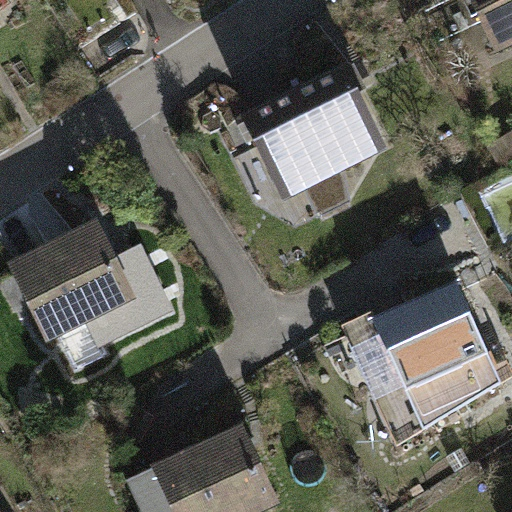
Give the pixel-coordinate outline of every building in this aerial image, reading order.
[(511,45),(511,0),(479,0),(502,50),(511,45)] [(349,56),(255,106),(290,184),(302,179),(327,220),(357,204),(347,161),(391,138),(349,56)] [(101,222),(5,268),(45,351),(64,342),(77,367),(181,318),(145,242),(117,256),(101,222)] [(463,276),(371,318),(407,396),(499,354),(463,276)] [(259,511),(284,500),(246,422),(126,477),(140,511),(259,511)] [(16,511),(6,495),(0,498),(0,511),(16,511)]
